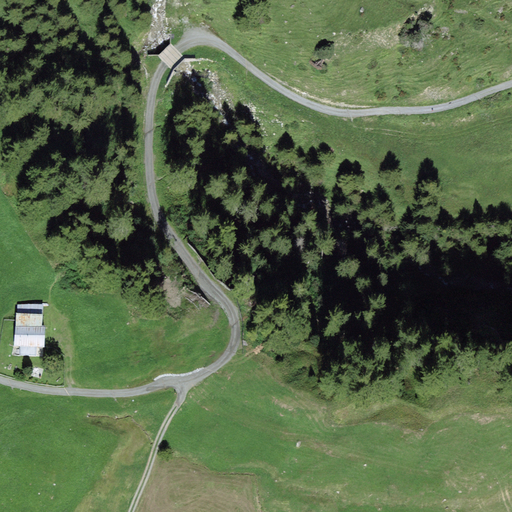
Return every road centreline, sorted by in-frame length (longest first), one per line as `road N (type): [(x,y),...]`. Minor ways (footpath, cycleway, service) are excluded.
road 1 (track): [(249,65),(206,40),(189,41),(161,61),(151,89),(157,211),(226,301),(235,330),(219,361),(176,381)]
road 2 (track): [(511,117),(445,135),(333,125),(275,97),(249,65)]
road 3 (track): [(511,80),(448,105),(374,111),(320,103),(249,65)]
road 4 (track): [(176,381),(77,390),(0,377)]
road 5 (track): [(131,511),(180,399),(176,381)]
